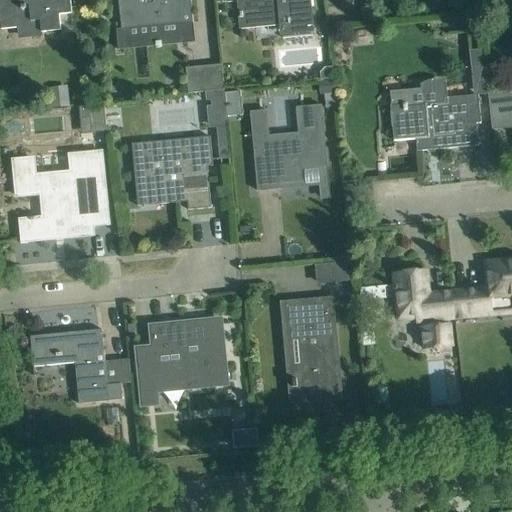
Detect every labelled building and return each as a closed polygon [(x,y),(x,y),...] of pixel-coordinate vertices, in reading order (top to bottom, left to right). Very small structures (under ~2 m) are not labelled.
[(0,0),(0,18),(0,22),(16,20),(18,35),(61,31),(60,15),(72,14),(70,0),(65,0),(66,0),(65,0),(0,0)] [(118,0),(124,50),(195,43),(191,0),(118,0)] [(239,0),(241,17),(241,24),(281,20),(282,32),(312,29),(309,0),(239,0)] [(362,0),(345,0),(343,6),(360,12),(363,0),(362,0)] [(469,51),(470,66),(485,65),(484,50),(469,51)] [(224,91),(222,65),(186,68),(188,94),(224,91)] [(473,89),(487,87),(485,67),(471,68),(473,89)] [(325,69),(321,74),(322,81),(333,80),(332,69),(325,69)] [(334,80),(321,82),(322,95),(335,93),(334,80)] [(408,103),(391,105),(392,121),(394,141),(416,139),(417,152),(471,147),(479,146),(477,124),(481,123),(479,103),(479,95),(445,98),(444,84),(442,84),(440,83),(438,83),(436,83),(434,83),(431,83),(429,84),(427,84),(425,85),(424,86),(424,89),(406,91),(408,103)] [(67,90),(51,92),(53,108),(69,106),(67,90)] [(511,91),(489,95),(492,131),(495,131),(495,130),(492,130),(492,123),(511,121),(511,91)] [(241,93),(225,94),(227,117),(243,116),(241,93)] [(92,126),(106,124),(104,104),(90,105),(92,126)] [(305,183),(304,169),(327,167),(321,105),(296,107),(300,141),(270,144),(266,110),(250,112),(256,171),(258,191),(280,189),(280,185),(305,183)] [(134,144),(133,144),(138,199),(139,198),(138,194),(160,192),(161,204),(179,202),(179,199),(187,198),(188,210),(211,208),(207,165),(211,165),(211,166),(213,166),(210,136),(208,136),(208,138),(135,146),(134,144)] [(227,136),(217,137),(219,153),(219,160),(230,160),(229,153),(227,136)] [(35,176),(33,159),(14,161),(17,196),(42,194),(44,219),(36,219),(36,218),(31,218),(31,220),(19,221),(21,242),(93,235),(87,171),(35,176)] [(511,260),(486,263),(488,289),(451,292),(454,318),(492,315),(490,298),(511,295),(511,260)] [(315,265),(317,283),(351,280),(349,262),(315,265)] [(426,271),(395,273),(396,285),(390,286),(391,298),(397,297),(399,319),(416,317),(417,322),(422,321),(424,349),(451,346),(448,319),(454,318),(451,292),(428,294),(426,271)] [(286,303),(296,401),(296,402),(340,398),(330,298),(286,303)] [(152,347),(136,348),(139,376),(150,375),(155,375),(156,392),(228,385),(222,322),(197,324),(198,329),(195,330),(187,330),(186,322),(151,325),(150,325),(152,347)] [(361,324),(362,345),(376,344),(374,323),(361,324)] [(125,401),(124,383),(131,382),(128,358),(105,361),(102,330),(41,336),(42,339),(31,340),(33,367),(53,365),(52,357),(74,355),(79,405),(99,403),(105,402),(125,401)] [(457,364),(427,364),(428,402),(458,401),(457,364)] [(256,432),(244,433),(246,449),(257,448),(256,432)]
